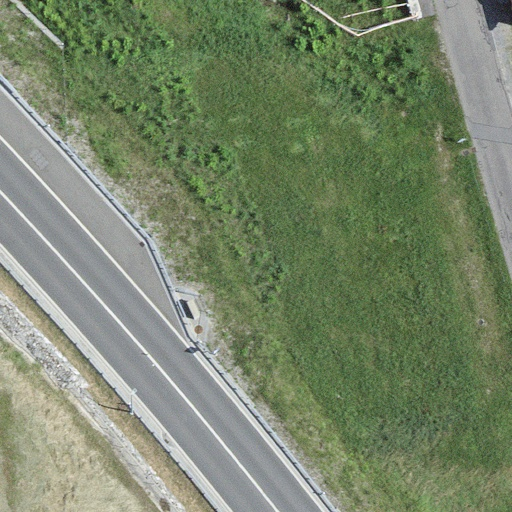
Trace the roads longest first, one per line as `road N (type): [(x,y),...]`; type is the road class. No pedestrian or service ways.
road 1 (trunk): [(271,511),(0,190)]
road 2 (unclassified): [(511,201),(459,0)]
